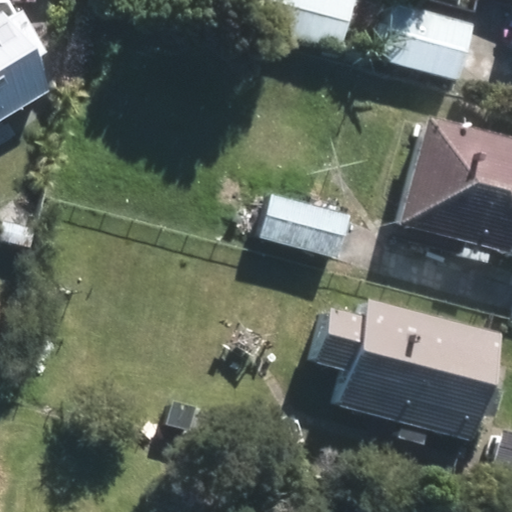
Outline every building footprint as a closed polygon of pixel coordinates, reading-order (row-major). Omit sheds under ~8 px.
[(357,0),(266,0),(260,26),(344,49),(357,0)] [(473,26),(386,3),(371,56),(459,80),(473,26)] [(34,53),(12,15),(0,21),(0,115),(36,95),(17,63),(34,53)] [(385,227),(511,260),(511,146),(414,121),(385,227)] [(331,260),(341,216),(262,197),(252,241),(331,260)] [(488,335),(355,301),(351,317),(318,309),(303,366),(336,376),(326,410),(459,444),(488,335)] [(247,417),(217,411),(212,433),(242,441),(247,417)] [(511,435),(493,430),(483,470),(511,477),(511,435)]
